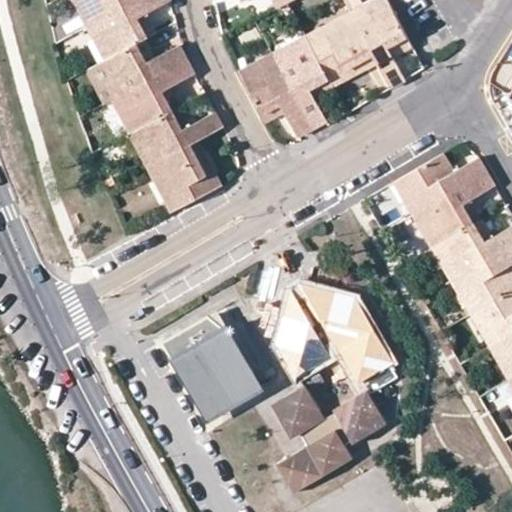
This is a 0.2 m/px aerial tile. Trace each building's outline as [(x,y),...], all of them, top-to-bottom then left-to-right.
[(76,0),(88,24),(133,0),(76,0)] [(104,34),(114,55),(138,42),(146,38),(147,37),(151,35),(139,15),(148,11),(169,0),(133,0),(88,24),(96,38),(104,34)] [(399,62),(396,57),(396,56),(390,46),(408,36),(388,0),(385,0),(369,9),(366,2),(350,11),(354,18),(378,62),(392,87),(399,83),(408,79),(399,62)] [(370,0),(366,2),(369,9),(385,0),(370,0)] [(151,11),(158,28),(177,21),(170,3),(151,11)] [(148,11),(139,15),(151,35),(158,31),(148,11)] [(321,27),(324,33),(354,18),(350,11),(321,27)] [(347,78),(344,70),(361,61),(364,69),(378,62),(354,18),(324,33),(321,27),(306,34),(311,42),(330,77),(334,85),(347,78)] [(104,34),(96,38),(107,58),(114,55),(104,34)] [(288,44),(292,51),(311,42),(306,34),(288,44)] [(414,47),(408,36),(390,46),(396,56),(396,57),(414,47)] [(146,38),(138,42),(149,60),(156,55),(147,37),(146,38)] [(149,60),(138,42),(114,55),(107,58),(102,61),(113,80),(106,83),(113,99),(189,58),(181,43),(156,55),(149,60)] [(312,87),(330,77),(311,42),(292,51),(288,44),(274,52),(314,127),(328,119),(316,95),(312,87)] [(299,134),(314,127),(274,52),(259,60),(240,69),(263,114),(281,104),(285,110),(299,134)] [(113,99),(120,112),(128,108),(138,127),(174,108),(165,89),(172,85),(196,72),(189,58),(113,99)] [(102,61),(87,69),(97,88),(106,83),(113,80),(102,61)] [(344,70),(347,78),(364,69),(361,61),(344,70)] [(312,87),(316,95),(334,85),(330,77),(312,87)] [(174,108),(181,104),(172,85),(165,89),(174,108)] [(263,114),(266,120),(285,110),(281,104),(263,114)] [(128,108),(120,112),(130,131),(138,127),(128,108)] [(185,126),(174,108),(138,127),(148,145),(140,150),(149,165),(157,161),(201,139),(225,126),(216,110),(185,126)] [(138,127),(130,131),(140,150),(148,145),(138,127)] [(201,139),(157,161),(149,165),(163,194),(165,198),(172,211),(224,184),(218,171),(216,167),(207,151),(201,139)] [(449,175),(456,170),(445,152),(439,156),(449,175)] [(405,199),(413,214),(488,170),(480,156),(456,170),(449,175),(439,156),(401,177),(412,195),(405,199)] [(429,224),(440,243),(476,222),(466,203),(496,184),(495,181),(488,170),(413,214),(421,228),(429,224)] [(401,177),(394,181),(405,199),(412,195),(401,177)] [(484,218),(476,222),(488,240),(494,236),(484,218)] [(444,265),(452,279),(511,244),(511,226),(494,236),(488,240),(476,222),(440,243),(451,261),(444,265)] [(429,224),(421,228),(428,239),(433,248),(440,243),(429,224)] [(444,265),(451,261),(440,243),(433,248),(444,265)] [(466,290),(478,310),(511,289),(511,284),(503,269),(511,264),(511,263),(511,244),(452,279),(460,293),(466,290)] [(511,266),(511,264),(503,269),(511,284),(511,266)] [(282,292),(292,295),(309,286),(311,277),(300,275),(285,284),(282,292)] [(322,346),(321,342),(332,336),(334,339),(337,337),(340,342),(340,344),(337,346),(345,360),(351,369),(354,368),(372,393),(390,367),(384,356),(377,344),(380,342),(380,339),(350,290),(347,291),(344,286),(311,277),(309,286),(292,295),(282,292),(273,324),(271,331),(274,334),(273,335),(272,336),(286,360),(289,358),(293,365),(303,359),(321,349),(320,348),(320,346),(322,346)] [(511,289),(478,310),(489,327),(482,331),(490,346),(511,333),(511,289)] [(466,290),(460,293),(471,314),(478,310),(466,290)] [(219,309),(210,315),(225,327),(228,325),(219,309)] [(478,310),(471,314),(482,331),(489,327),(478,310)] [(225,327),(210,315),(164,341),(173,357),(178,364),(181,362),(217,408),(264,387),(228,325),(225,327)] [(506,356),(511,367),(511,333),(490,346),(499,360),(506,356)] [(510,378),(511,376),(511,367),(506,356),(499,360),(510,378)] [(177,365),(208,419),(264,387),(217,408),(181,362),(178,364),(177,365)] [(341,412),(324,422),(319,416),(324,414),(308,390),(306,392),(304,390),(280,404),(281,406),(274,410),(279,419),(291,438),(293,437),(294,437),(295,438),(302,435),(309,445),(278,463),(295,491),(324,474),(355,456),(347,443),(361,434),(363,437),(386,423),(384,421),(387,419),(372,393),(364,398),(363,396),(339,410),(341,412)]
